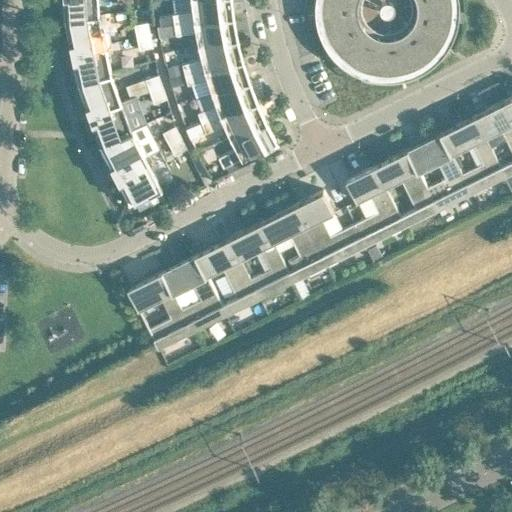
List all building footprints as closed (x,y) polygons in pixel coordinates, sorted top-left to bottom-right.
[(98,12),(96,0),(60,0),(62,18),(99,13),(99,12),(98,12)] [(228,2),(228,0),(190,0),(191,9),(172,12),(172,14),(173,23),(229,15),(228,2)] [(313,0),(314,1),(314,3),(314,8),(314,12),(308,12),(310,24),(316,22),(317,27),(318,30),(320,35),(321,38),(323,41),(325,45),(327,48),(329,50),(324,54),(331,62),(336,58),(339,60),(342,63),(345,65),(348,67),(352,69),(355,71),(359,73),(362,74),(360,79),(370,82),(372,76),(375,77),(379,77),(386,78),(390,78),(394,77),(399,77),(402,76),(404,81),(414,78),(412,73),(415,71),(419,70),(422,68),(426,65),(429,63),(432,61),(435,58),(438,56),(442,60),(449,51),(444,48),(446,44),(448,41),(450,38),(452,34),(453,31),(454,27),(455,23),(456,20),(462,21),(463,10),(457,9),(458,5),(457,1),(457,0),(313,0)] [(99,13),(62,18),(62,19),(68,43),(73,48),(72,48),(72,49),(104,42),(98,14),(99,13)] [(172,14),(159,16),(160,25),(162,24),(173,23),(172,14)] [(232,28),(229,15),(173,23),(175,33),(195,30),(197,44),(238,36),(238,35),(236,35),(235,31),(232,28)] [(134,23),(136,36),(150,33),(147,20),(134,23)] [(173,23),(162,24),(163,35),(175,33),(173,23)] [(152,45),(150,33),(136,36),(139,48),(152,45)] [(236,46),(238,42),(237,37),(238,36),(197,44),(201,57),(181,62),(184,73),(239,58),(236,46)] [(71,56),(76,81),(75,81),(75,82),(111,71),(110,71),(104,42),(72,49),(72,50),(73,50),(71,56)] [(243,71),(239,58),(184,73),(187,83),(206,78),(211,91),(250,78),(249,78),(247,73),(243,71)] [(111,71),(75,82),(76,82),(84,106),(85,106),(90,110),(89,110),(90,111),(120,100),(110,72),(111,72),(111,71)] [(145,78),(149,90),(162,85),(158,73),(145,78)] [(249,88),(251,84),(249,79),(250,79),(250,78),(211,91),(215,104),(197,111),(201,121),(254,100),(249,88)] [(166,97),(162,85),(149,90),(153,102),(166,97)] [(511,171),(511,104),(508,97),(475,113),(486,136),(502,128),(511,147),(511,159),(501,165),(505,174),(511,171)] [(130,128),(120,100),(90,111),(90,112),(93,111),(95,116),(89,118),(97,142),(97,143),(131,128),(131,127),(130,128)] [(259,112),(254,100),(201,121),(185,127),(190,137),(223,124),(230,137),(267,119),(266,118),(265,119),(263,115),(259,112)] [(486,136),(475,113),(442,130),(453,152),(474,142),(484,162),(463,172),(472,191),(505,174),(501,165),(486,136)] [(267,129),(268,124),(266,120),(267,119),(230,137),(235,147),(218,156),(223,166),(224,165),(246,154),(273,140),(267,129)] [(162,131),(168,142),(180,136),(174,125),(162,131)] [(131,128),(97,143),(98,143),(110,166),(115,163),(118,168),(115,169),(115,170),(144,155),(130,129),(131,128)] [(472,191),(463,172),(453,152),(442,130),(409,146),(420,169),(439,159),(447,176),(428,186),(439,208),(472,191)] [(186,147),(180,136),(168,142),(174,153),(186,147)] [(439,208),(428,186),(420,169),(409,146),(375,163),(386,185),(402,177),(417,207),(401,215),(405,224),(439,208)] [(250,160),(246,154),(224,165),(227,172),(250,160)] [(159,183),(144,155),(115,170),(116,171),(119,169),(122,174),(116,177),(127,199),(127,200),(127,201),(133,198),(138,209),(158,198),(152,188),(160,184),(160,182),(159,183)] [(405,224),(401,215),(386,185),(375,163),(347,177),(358,199),(371,193),(379,210),(355,222),(366,244),(405,224)] [(324,188),(297,202),(327,263),(366,244),(355,222),(331,233),(323,217),(335,211),(324,188)] [(327,263),(297,202),(263,219),(274,241),(290,233),(305,262),(289,270),(294,280),(327,263)] [(294,280),(289,270),(274,241),(263,219),(230,235),(241,257),(262,247),(272,267),(251,277),(260,296),(294,280)] [(260,296),(251,277),(241,257),(230,235),(197,252),(208,274),(224,266),(238,295),(222,303),(227,313),(260,296)] [(208,274),(197,252),(163,268),(174,291),(193,281),(202,298),(183,307),(194,329),(227,313),(222,303),(208,274)] [(194,329),(183,307),(174,291),(163,268),(129,285),(140,307),(162,296),(172,316),(150,327),(159,346),(194,329)]
